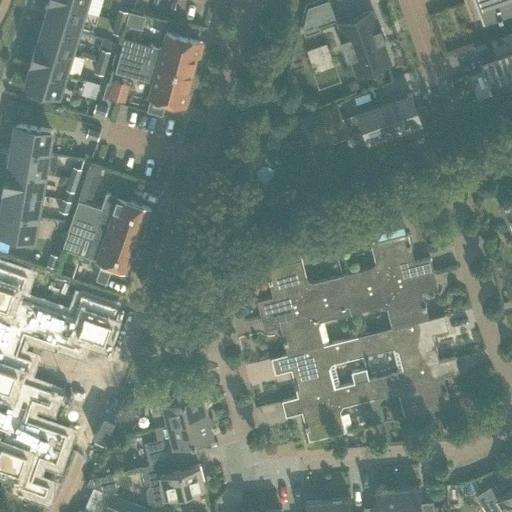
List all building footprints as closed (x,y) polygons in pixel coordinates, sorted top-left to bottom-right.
[(83,10),(49,0),(47,0),(49,1),(43,20),(77,31),(83,10)] [(49,0),(83,10),(85,0),(49,0)] [(511,0),(475,0),(479,11),(494,5),(498,17),(501,15),(500,12),(511,8),(511,0)] [(115,20),(123,22),(126,11),(118,8),(115,20)] [(125,23),(125,24),(141,28),(145,14),(128,9),(125,23)] [(370,9),(338,21),(344,36),(338,38),(339,39),(341,39),(347,57),(345,58),(346,59),(351,57),(356,72),(388,61),(381,39),(384,38),(384,37),(381,38),(378,28),(380,27),(380,26),(376,27),(370,9)] [(304,17),(301,26),(304,34),(319,29),(318,25),(314,14),(304,17)] [(36,40),(35,41),(70,51),(77,31),(43,20),(37,40),(36,40)] [(119,34),(123,22),(115,20),(111,31),(119,34)] [(499,51),(480,58),(484,70),(491,89),(498,86),(498,87),(510,82),(511,81),(511,28),(494,36),(499,51)] [(123,37),(119,54),(190,73),(199,41),(165,32),(161,48),(123,37)] [(111,41),(101,38),(99,47),(101,48),(109,50),(111,41)] [(35,41),(29,61),(64,72),(70,51),(35,41)] [(97,59),(105,62),(109,50),(101,48),(97,59)] [(119,54),(114,69),(116,70),(152,80),(148,96),(181,105),(190,73),(119,54)] [(102,73),(105,62),(97,59),(94,71),(102,73)] [(64,72),(29,61),(29,62),(30,63),(24,84),(58,94),(64,72)] [(115,97),(119,82),(111,79),(107,95),(115,97)] [(410,92),(357,110),(367,139),(420,121),(410,92)] [(149,111),(175,115),(176,104),(151,100),(149,111)] [(93,110),(95,111),(104,113),(107,106),(95,102),(93,110)] [(336,104),(303,118),(312,139),(323,135),(345,125),(342,117),(336,104)] [(15,123),(11,145),(46,151),(50,129),(15,123)] [(88,126),(85,135),(97,138),(99,130),(88,126)] [(5,165),(5,166),(43,172),(46,151),(11,145),(8,166),(5,165)] [(89,163),(85,176),(96,180),(101,167),(89,163)] [(69,177),(76,179),(80,168),(72,165),(69,177)] [(5,166),(2,188),(39,194),(43,172),(5,166)] [(73,191),(76,179),(69,177),(65,188),(73,191)] [(4,189),(1,209),(36,215),(39,194),(2,188),(2,189),(4,189)] [(285,190),(275,194),(278,201),(279,204),(289,200),(287,197),(285,190)] [(77,200),(72,215),(138,238),(149,207),(106,192),(100,208),(77,200)] [(503,202),(499,204),(511,232),(511,197),(507,200),(507,199),(502,201),(503,202)] [(66,212),(70,200),(62,198),(58,209),(66,212)] [(36,215),(1,209),(0,213),(0,232),(32,238),(36,215)] [(138,238),(72,215),(66,230),(89,238),(84,254),(119,267),(127,269),(138,238)] [(330,232),(342,239),(350,225),(338,218),(330,232)] [(372,266),(342,274),(346,293),(433,271),(429,256),(408,261),(407,263),(404,261),(411,249),(406,232),(405,232),(401,218),(373,225),(377,239),(375,240),(379,255),(372,266)] [(310,226),(313,238),(330,233),(327,221),(310,226)] [(0,236),(0,249),(7,250),(9,238),(0,236)] [(277,294),(256,299),(260,314),(346,293),(342,274),(311,281),(300,275),(296,259),(300,253),(297,241),(271,254),(274,265),(265,267),(269,284),(281,291),(278,295),(277,294)] [(57,255),(50,252),(46,264),(54,266),(57,255)] [(0,304),(40,319),(45,305),(18,296),(25,275),(26,274),(0,264),(0,304)] [(99,267),(96,277),(104,281),(108,270),(99,267)] [(433,271),(346,293),(351,312),(382,304),(393,311),(396,325),(428,317),(423,301),(412,294),(414,290),(416,291),(437,286),(433,271)] [(45,305),(40,319),(70,329),(65,345),(67,345),(68,346),(76,349),(81,334),(103,342),(110,321),(108,321),(110,315),(112,316),(115,306),(116,307),(116,305),(80,293),(72,315),(45,305)] [(351,312),(346,293),(260,314),(263,329),(284,324),(285,323),(289,325),(282,336),(286,352),(318,345),(314,330),(320,320),(351,312)] [(0,348),(15,353),(15,352),(23,331),(54,342),(54,341),(65,345),(70,329),(40,319),(0,304),(0,348)] [(428,317),(396,325),(357,335),(362,355),(391,347),(397,370),(438,360),(434,343),(423,337),(425,333),(426,334),(448,329),(444,313),(428,317)] [(362,355),(357,335),(318,345),(286,352),(270,357),(274,372),(295,367),(296,365),(300,367),(293,379),(297,395),(339,385),(333,362),(362,355)] [(0,387),(32,398),(32,399),(49,405),(49,404),(54,390),(53,390),(52,390),(22,379),(30,358),(30,357),(15,352),(15,353),(0,348),(0,387)] [(454,356),(438,360),(397,370),(368,377),(373,397),(377,396),(404,390),(414,396),(418,412),(450,404),(445,386),(434,379),(436,376),(437,377),(458,371),(454,356)] [(353,381),(368,377),(365,367),(351,371),(353,381)] [(353,381),(339,385),(297,395),(281,399),(285,415),(306,409),(307,408),(310,410),(303,422),(308,439),(339,431),(335,416),(342,405),(368,398),(373,397),(368,377),(353,381)] [(167,423),(207,413),(201,391),(179,397),(176,385),(146,392),(152,414),(163,411),(167,423)] [(0,427),(4,428),(4,427),(61,447),(66,432),(65,432),(25,418),(32,399),(32,398),(0,387),(0,427)] [(373,397),(368,398),(371,411),(380,408),(377,396),(373,397)] [(380,408),(371,411),(374,422),(383,420),(380,408)] [(207,413),(167,423),(170,435),(158,438),(163,460),(182,455),(193,453),(190,441),(212,435),(207,413)] [(0,466),(15,471),(12,482),(10,482),(10,483),(44,495),(48,484),(47,484),(31,479),(39,456),(55,462),(61,447),(4,427),(4,428),(3,430),(4,431),(0,441),(2,442),(0,446),(0,466)] [(163,460),(150,463),(140,466),(144,483),(148,482),(149,485),(146,490),(148,500),(153,503),(161,501),(164,496),(204,486),(199,463),(185,467),(182,455),(163,460)] [(89,478),(85,484),(95,488),(104,492),(115,489),(111,473),(89,478)] [(505,476),(479,492),(476,494),(486,511),(511,511),(511,485),(511,486),(505,476)] [(396,487),(398,511),(433,511),(433,507),(421,508),(419,485),(396,487)] [(375,511),(368,511),(398,511),(396,487),(374,489),(375,511)] [(147,511),(148,510),(111,495),(105,511),(107,511),(147,511)] [(351,511),(350,497),(327,499),(328,511),(351,511)] [(328,511),(327,499),(305,500),(305,511),(328,511)]
